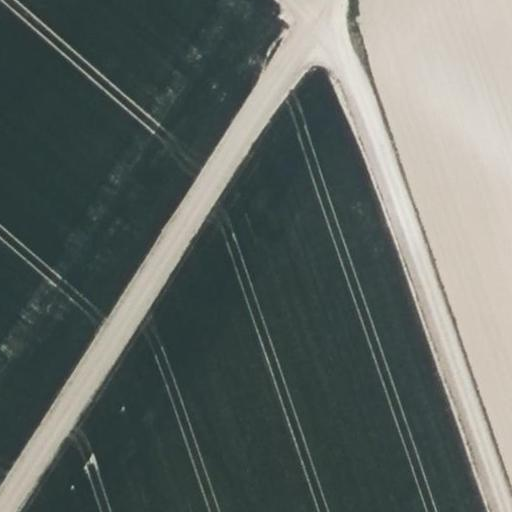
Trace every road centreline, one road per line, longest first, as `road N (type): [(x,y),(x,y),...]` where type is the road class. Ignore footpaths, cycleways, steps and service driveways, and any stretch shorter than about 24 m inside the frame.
road 1 (track): [(0,511),(327,0)]
road 2 (track): [(311,0),(359,97),(500,511)]
